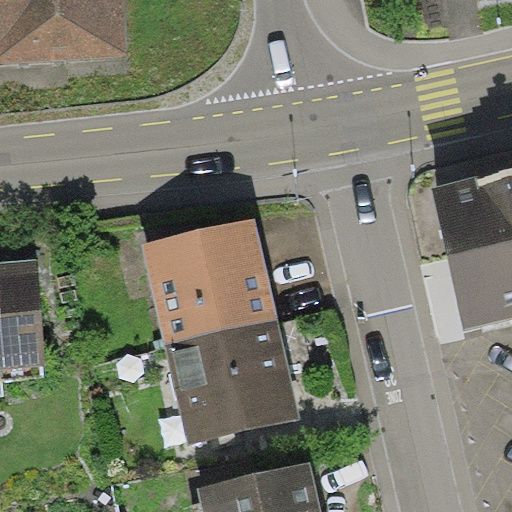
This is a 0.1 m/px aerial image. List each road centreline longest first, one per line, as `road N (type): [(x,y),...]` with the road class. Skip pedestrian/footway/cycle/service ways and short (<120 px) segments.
road 1 (residential): [(423,511),(343,123)]
road 2 (primary): [(0,162),(302,130)]
road 3 (primary): [(343,123),(511,86)]
road 4 (residential): [(278,0),(302,130)]
